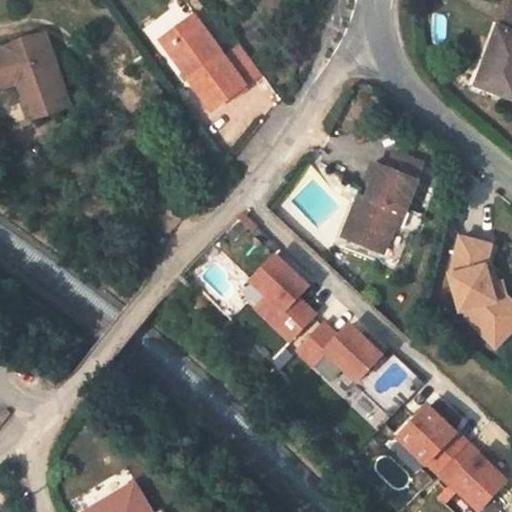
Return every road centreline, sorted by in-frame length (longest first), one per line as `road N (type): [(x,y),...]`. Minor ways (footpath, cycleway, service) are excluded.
road 1 (unclassified): [(49,422),(369,26)]
road 2 (tertiary): [(369,26),(400,86),(511,184)]
